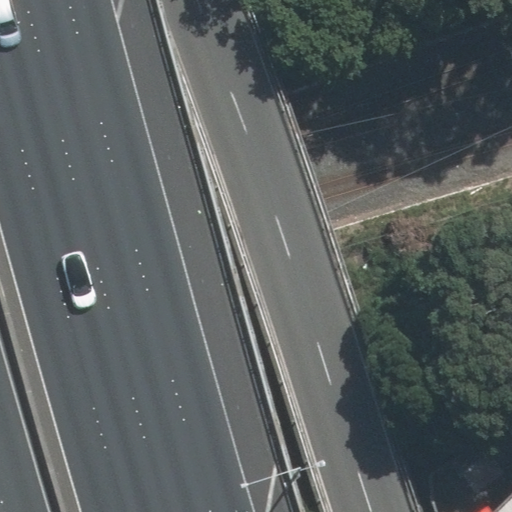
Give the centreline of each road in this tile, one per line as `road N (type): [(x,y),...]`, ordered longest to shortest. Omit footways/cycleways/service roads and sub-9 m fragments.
road 1 (motorway): [(195,0),(369,511)]
road 2 (motorway): [(0,92),(123,511)]
